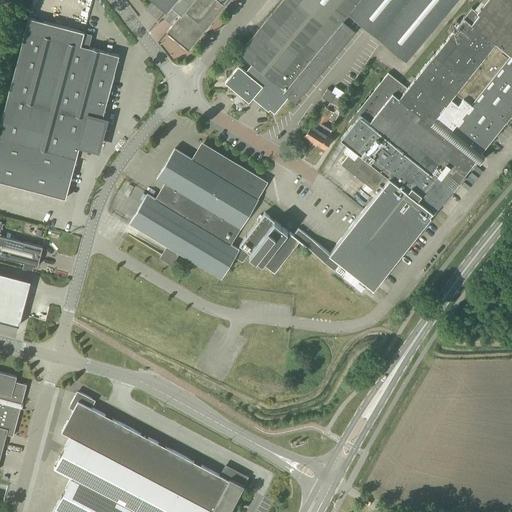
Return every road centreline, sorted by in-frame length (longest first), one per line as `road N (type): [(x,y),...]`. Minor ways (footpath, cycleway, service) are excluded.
road 1 (secondary): [(328,483),(444,296),(511,212)]
road 2 (residential): [(56,358),(106,180),(180,89)]
road 3 (residential): [(56,358),(137,381),(328,483)]
road 4 (residential): [(315,179),(180,89)]
road 5 (residential): [(13,511),(56,358)]
